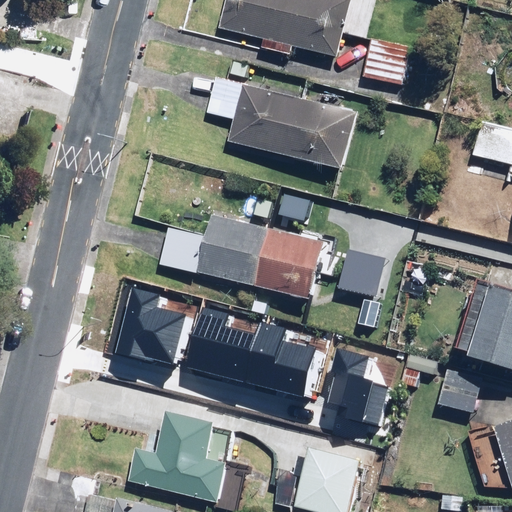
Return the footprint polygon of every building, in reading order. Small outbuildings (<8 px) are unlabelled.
[(227,0),(219,34),(264,44),(261,55),(293,62),(296,52),(339,62),(353,2),(343,0),(227,0)] [(414,49),(373,40),(365,80),(405,89),(414,49)] [(209,115),(237,122),(231,148),(343,176),(358,115),(251,88),(218,80),(209,115)] [(511,184),(511,183),(511,131),(482,124),(474,159),(497,164),(493,179),(511,184)] [(324,248),(212,221),(208,240),(179,233),(169,272),(183,275),(180,285),(193,288),(196,276),(310,304),(324,248)] [(511,297),(479,288),(456,363),(511,379),(511,297)] [(232,348),(178,333),(163,388),(262,415),(271,385),(283,389),(291,359),(233,344),(232,348)] [(474,419),(484,381),(448,372),(438,410),(474,419)] [(346,389),(296,374),(283,417),(334,431),(346,389)] [(137,454),(130,485),(219,507),(230,465),(237,436),(171,419),(161,459),(137,454)] [(511,428),(498,433),(511,480),(511,428)] [(277,475),(269,509),(282,511),(351,511),(362,463),(309,451),(302,481),(277,475)] [(148,511),(93,497),(88,511),(148,511)]
